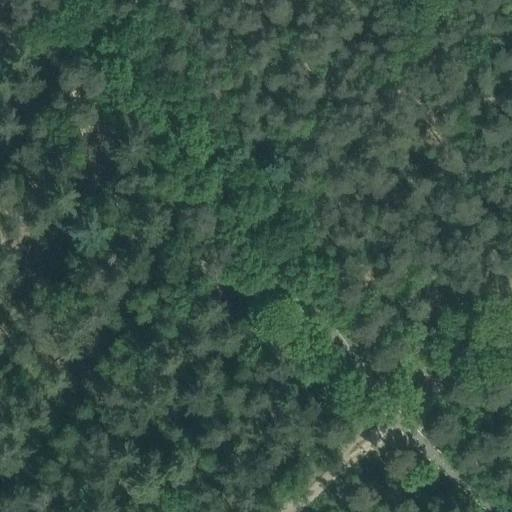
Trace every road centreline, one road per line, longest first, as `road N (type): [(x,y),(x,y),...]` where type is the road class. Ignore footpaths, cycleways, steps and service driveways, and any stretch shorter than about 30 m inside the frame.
road 1 (unclassified): [(498,511),(398,420),(82,0)]
road 2 (track): [(511,316),(292,511)]
